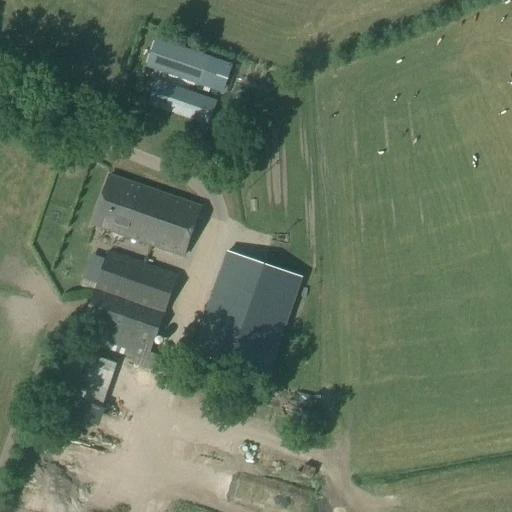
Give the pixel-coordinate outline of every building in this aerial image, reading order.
[(150,53),(148,68),(199,85),(205,72),(208,57),(158,40),(150,53)] [(152,107),(179,116),(187,92),(160,82),(152,107)] [(108,174),(108,175),(90,226),(183,258),(201,206),(129,181),(108,174)] [(83,323),(84,323),(100,328),(94,345),(134,358),(132,364),(143,367),(160,373),(164,359),(151,354),(178,275),(108,250),(100,273),(89,269),(84,283),(95,287),(83,323)] [(227,253),(211,298),(210,299),(197,336),(238,348),(275,361),(303,281),(263,266),(227,253)] [(101,410),(117,365),(68,348),(53,393),(101,410)] [(227,375),(197,365),(189,390),(218,400),(227,375)]
